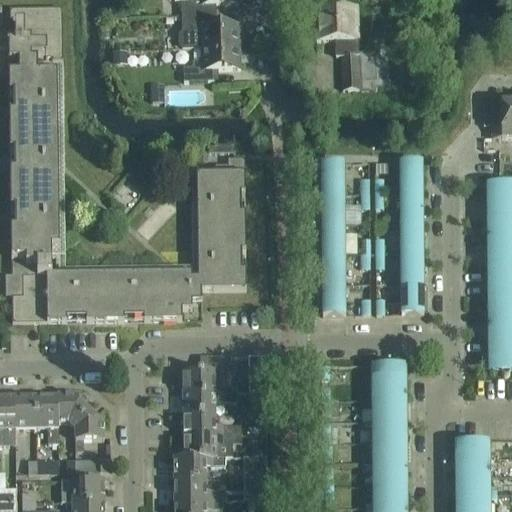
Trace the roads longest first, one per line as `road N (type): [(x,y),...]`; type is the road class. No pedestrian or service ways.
road 1 (residential): [(133,368),(162,346),(449,341)]
road 2 (residential): [(449,341),(447,159),(474,126),(474,103)]
road 3 (residential): [(434,511),(433,429),(449,341)]
road 4 (residential): [(135,511),(133,368)]
road 5 (residential): [(278,135),(272,0)]
road 6 (residential): [(133,368),(0,369)]
